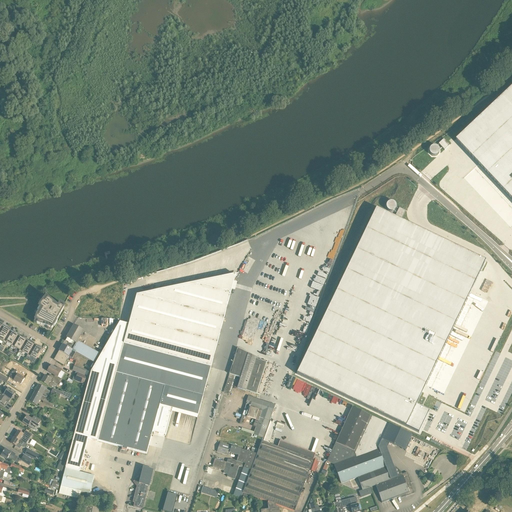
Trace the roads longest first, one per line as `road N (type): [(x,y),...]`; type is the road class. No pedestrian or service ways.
road 1 (track): [(511,72),(352,187),(216,248),(86,292)]
road 2 (unclassified): [(359,193),(407,169),(508,258)]
